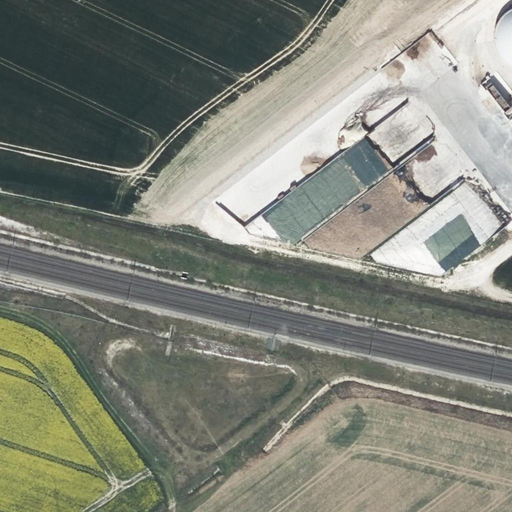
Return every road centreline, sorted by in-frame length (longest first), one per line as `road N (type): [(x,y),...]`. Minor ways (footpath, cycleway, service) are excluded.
road 1 (track): [(476,277),(450,284),(214,230),(178,213)]
road 2 (track): [(0,311),(26,317),(60,341),(165,488),(172,511)]
